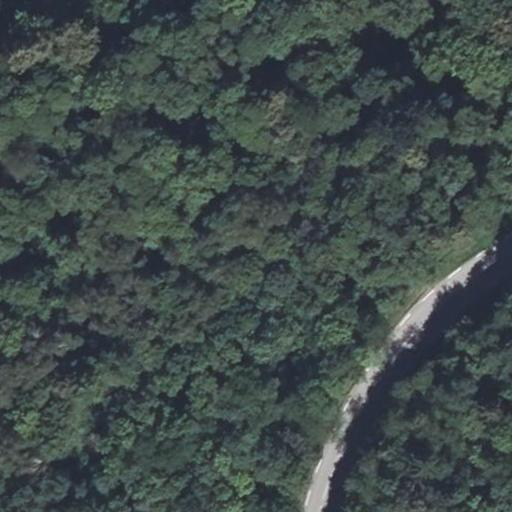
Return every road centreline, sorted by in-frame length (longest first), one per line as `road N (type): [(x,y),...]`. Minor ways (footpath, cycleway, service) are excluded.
road 1 (track): [(0,142),(144,98),(331,0)]
road 2 (secondary): [(323,511),(336,460),(414,331),(511,244)]
